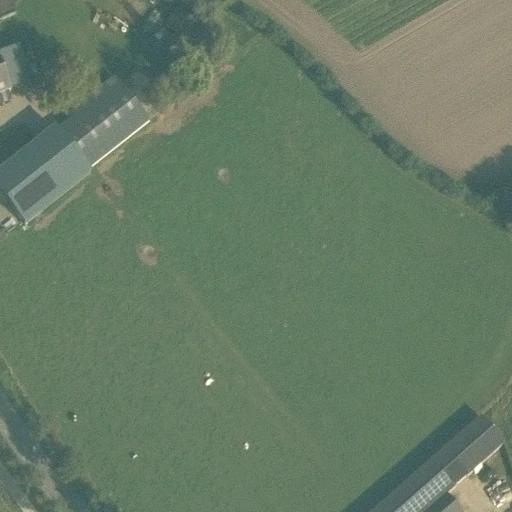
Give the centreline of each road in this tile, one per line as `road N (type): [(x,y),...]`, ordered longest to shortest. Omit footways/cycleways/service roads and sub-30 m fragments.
road 1 (track): [(511,200),(458,172),(331,53),(254,0)]
road 2 (tertiary): [(80,511),(0,404)]
